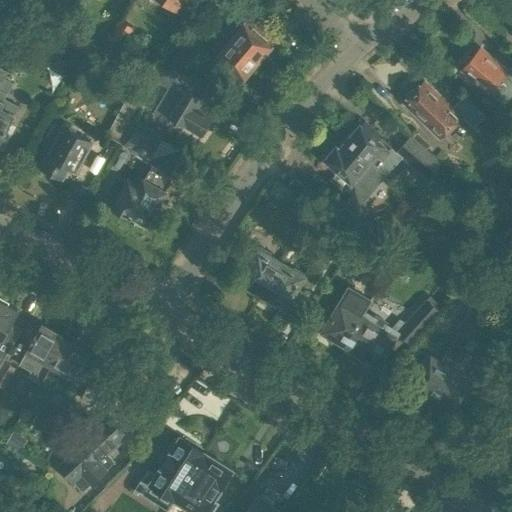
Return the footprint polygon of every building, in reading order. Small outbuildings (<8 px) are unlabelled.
[(181,0),(159,0),(173,10),(181,0)] [(204,14),(214,0),(198,0),(194,7),(204,14)] [(49,18),(32,8),(23,24),(56,41),(68,19),(53,11),(49,18)] [(269,28),(262,22),(259,21),(257,20),(253,20),(251,18),(248,22),(246,21),(237,31),(227,23),(220,31),(230,40),(258,63),(274,44),(271,42),(275,38),(273,36),(272,34),(272,32),(270,30),(269,28)] [(122,48),(134,29),(121,21),(109,40),(122,48)] [(67,27),(59,41),(86,55),(93,41),(67,27)] [(243,81),(258,63),(230,40),(215,58),(217,59),(215,61),(224,69),(226,67),(243,81)] [(204,63),(178,47),(171,57),(198,73),(204,63)] [(511,68),(509,70),(495,57),(493,60),(479,48),(462,67),(480,83),(478,85),(487,93),(489,90),(490,91),(491,91),(504,102),(511,92),(511,68)] [(68,74),(79,55),(67,49),(57,68),(68,74)] [(213,118),(194,107),(199,98),(187,90),(189,88),(175,79),(178,74),(165,66),(167,63),(158,58),(148,75),(170,88),(156,111),(157,115),(158,115),(159,119),(164,117),(168,116),(169,117),(174,125),(183,126),(184,124),(200,134),(204,133),(213,118)] [(0,88),(5,79),(9,72),(0,67),(0,88)] [(0,141),(19,106),(5,98),(13,83),(5,79),(0,88),(0,141)] [(434,94),(422,83),(405,101),(421,116),(418,119),(441,140),(463,117),(474,128),(486,116),(464,95),(453,107),(437,91),(434,94)] [(122,144),(133,123),(148,95),(133,86),(106,136),(122,144)] [(151,161),(163,138),(133,123),(122,144),(151,161)] [(387,178),(403,158),(428,179),(441,163),(410,136),(397,152),(363,123),(357,130),(352,129),(342,141),(345,143),(369,163),(387,178)] [(76,172),(93,142),(64,126),(41,168),(62,180),(68,168),(76,172)] [(345,143),(340,149),(337,147),(327,159),(339,169),(336,173),(337,173),(332,179),(345,191),(348,188),(353,193),(346,201),(369,220),(377,211),(367,201),(387,178),(369,163),(345,143)] [(145,180),(144,179),(137,192),(127,186),(113,209),(127,218),(129,215),(147,225),(172,182),(151,169),(145,180)] [(308,186),(290,215),(306,224),(324,195),(308,186)] [(511,225),(511,210),(505,204),(497,212),(511,225)] [(367,253),(380,235),(368,227),(356,246),(367,253)] [(260,296),(266,286),(281,264),(270,257),(273,253),(262,246),(241,279),(252,286),(250,290),(260,296)] [(292,271),(281,264),(266,286),(260,296),(271,303),(273,300),(285,307),(306,274),(295,267),(292,271)] [(345,345),(365,312),(373,299),(351,285),(323,332),(345,345)] [(345,345),(367,359),(379,366),(399,333),(411,344),(444,310),(429,296),(396,331),(365,312),(345,345)] [(0,366),(14,342),(3,336),(17,311),(0,301),(0,366)] [(472,338),(485,321),(472,310),(456,330),(459,332),(451,345),(441,362),(428,354),(420,367),(424,369),(414,386),(435,397),(461,350),(462,351),(464,348),(472,338)] [(41,383),(66,339),(42,325),(20,364),(36,373),(33,378),(41,383)] [(472,338),(464,348),(471,353),(479,343),(472,338)] [(70,390),(91,354),(66,339),(41,383),(50,388),(54,380),(70,390)] [(468,394),(475,381),(461,373),(471,356),(462,351),(461,350),(435,397),(455,409),(464,392),(468,394)] [(0,386),(4,389),(16,369),(4,361),(0,368),(0,386)] [(59,438),(83,398),(71,391),(48,431),(59,438)] [(80,447),(59,466),(73,481),(82,491),(90,484),(91,485),(108,469),(107,468),(114,461),(105,451),(124,434),(110,419),(100,429),(92,420),(72,438),(80,447)] [(174,498),(175,499),(205,453),(204,453),(204,452),(201,450),(203,447),(186,436),(184,439),(181,437),(179,440),(175,438),(167,450),(171,452),(170,454),(169,453),(161,466),(162,467),(157,475),(148,469),(140,481),(149,487),(151,484),(174,499),(174,498)] [(205,453),(175,499),(188,507),(194,511),(213,511),(220,503),(213,498),(220,488),(221,488),(232,471),(205,453)] [(276,502),(263,494),(261,498),(260,497),(250,511),(283,511),(273,505),(276,502)]
